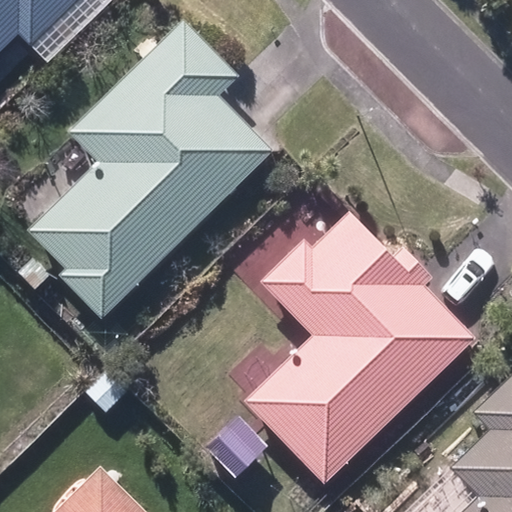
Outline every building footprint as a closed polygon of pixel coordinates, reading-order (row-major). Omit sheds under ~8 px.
[(0,0),(0,53),(18,36),(28,47),(76,0),(0,0)] [(59,278),(102,322),(273,153),(218,97),(237,78),(182,23),(67,138),(95,166),(28,233),(66,272),(59,278)] [(234,405),(314,487),(467,342),(435,309),(415,289),(425,281),(393,248),(381,258),(341,216),(302,253),(295,246),(254,285),(304,338),(234,405)] [(87,397),(105,416),(128,395),(109,375),(87,397)] [(511,511),(511,384),(506,378),(465,419),(481,435),(442,473),(469,502),(458,511),(511,511)] [(132,511),(91,470),(47,511),(132,511)] [(231,492),(249,509),(263,493),(246,476),(231,492)]
